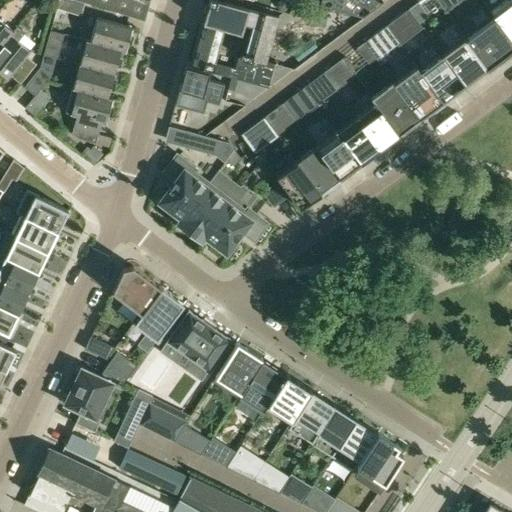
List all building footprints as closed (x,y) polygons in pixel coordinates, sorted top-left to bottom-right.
[(84,2),(76,0),(58,0),(56,7),(81,14),(84,2)] [(144,20),(150,0),(148,0),(76,0),(84,2),(144,20)] [(192,63),(212,68),(211,72),(268,88),(275,64),(265,61),(276,23),(278,16),(220,0),(209,0),(202,25),(192,63)] [(288,8),(289,4),(288,0),(286,0),(282,0),(280,1),(279,5),(281,9),(285,10),(288,8)] [(295,0),(293,0),(289,15),(304,19),(308,4),(295,0)] [(367,0),(321,0),(319,6),(355,16),(367,0)] [(511,0),(503,0),(490,10),(494,17),(511,40),(511,0)] [(418,1),(408,9),(419,23),(428,16),(418,2),(419,2),(418,1)] [(400,45),(423,28),(419,23),(408,9),(386,25),(399,43),(400,45)] [(90,42),(121,50),(121,49),(126,51),(132,27),(96,17),(90,42)] [(511,48),(511,40),(494,17),(465,38),(487,67),(511,48)] [(0,47),(14,30),(0,18),(0,47)] [(386,25),(363,42),(373,55),(384,46),(388,51),(399,43),(386,25)] [(14,30),(0,47),(0,71),(7,77),(9,74),(20,83),(36,63),(31,59),(26,55),(31,49),(19,39),(24,33),(17,27),(14,30)] [(63,35),(50,32),(43,55),(57,58),(63,35)] [(464,84),(466,83),(474,77),(487,67),(464,37),(442,54),(464,84)] [(85,41),(79,64),(114,74),(121,50),(90,42),(85,41)] [(363,42),(356,48),(368,63),(375,58),(373,55),(363,42)] [(449,96),(464,84),(442,54),(419,70),(442,101),(445,99),(449,96)] [(114,74),(79,64),(72,88),(76,89),(108,97),(114,74)] [(182,106),(192,108),(203,112),(206,100),(218,103),(224,83),(208,79),(210,72),(185,65),(175,104),(182,106)] [(442,101),(419,70),(416,66),(394,82),(420,118),(432,108),(433,110),(443,102),(442,101)] [(40,67),(23,86),(34,95),(50,76),(40,67)] [(323,72),(336,89),(343,84),(330,67),(323,72)] [(231,78),(227,89),(234,91),(237,80),(231,78)] [(390,81),(387,83),(386,84),(370,96),(373,101),(374,100),(399,133),(403,130),(414,121),(414,122),(415,121),(418,119),(420,118),(394,82),(392,80),(390,81)] [(305,109),(315,101),(304,87),(294,94),(305,109)] [(76,89),(72,88),(65,113),(70,114),(77,116),(72,133),(78,138),(95,143),(101,122),(105,123),(112,100),(112,99),(108,97),(76,89)] [(396,137),(395,136),(399,133),(374,100),(373,101),(355,114),(380,147),(381,146),(382,147),(396,137)] [(34,115),(38,110),(29,102),(25,107),(34,115)] [(281,118),(290,111),(283,102),(274,109),(281,118)] [(380,147),(355,114),(336,129),(360,162),(380,147)] [(253,125),(267,144),(278,136),(278,135),(264,116),(253,125)] [(360,162),(336,129),(314,144),(315,146),(315,145),(339,178),(360,162)] [(58,136),(67,143),(71,138),(62,131),(58,136)] [(186,131),(182,145),(214,153),(218,140),(186,131)] [(315,145),(315,146),(296,160),(321,191),(322,191),(322,190),(338,179),(339,178),(315,145)] [(241,158),(234,150),(225,160),(234,167),(241,158)] [(161,203),(181,218),(182,219),(209,183),(195,172),(197,169),(176,153),(162,172),(164,173),(165,173),(175,180),(159,201),(161,203)] [(321,191),(296,160),(275,175),(299,207),(321,191)] [(203,235),(231,199),(209,183),(182,219),(181,218),(178,222),(181,224),(180,224),(182,226),(183,225),(197,236),(196,236),(198,238),(199,237),(201,239),(204,235),(203,235)] [(283,199),(274,186),(263,194),(273,207),(283,199)] [(15,212),(20,214),(20,213),(58,231),(68,210),(26,190),(15,212)] [(224,251),(226,253),(242,232),(254,241),(268,222),(247,206),(244,209),(231,199),(203,235),(204,235),(224,251)] [(10,234),(47,252),(58,231),(20,213),(20,214),(11,233),(10,234)] [(10,234),(11,233),(6,231),(0,243),(0,253),(38,272),(48,252),(47,252),(10,234)] [(0,279),(28,293),(38,272),(0,253),(0,279)] [(112,291),(141,313),(161,287),(133,266),(131,266),(131,267),(125,268),(125,267),(123,268),(112,291)] [(0,304),(18,313),(28,293),(0,279),(0,304)] [(161,287),(141,313),(134,322),(147,332),(137,344),(147,352),(183,304),(161,287)] [(0,330),(8,334),(18,313),(0,304),(0,330)] [(193,358),(185,369),(200,380),(228,341),(229,340),(228,338),(227,339),(213,329),(213,330),(203,323),(203,322),(189,312),(189,311),(188,310),(187,312),(167,340),(193,358)] [(90,336),(84,349),(106,359),(115,347),(90,336)] [(0,368),(5,371),(15,350),(0,342),(0,368)] [(237,342),(215,376),(240,392),(262,358),(237,342)] [(262,410),(264,408),(286,373),(262,358),(240,392),(238,395),(262,410)] [(124,372),(109,362),(102,372),(118,380),(124,372)] [(74,382),(71,389),(70,391),(65,402),(64,404),(65,404),(81,411),(75,422),(94,431),(100,419),(96,417),(112,382),(82,368),(81,367),(80,369),(81,369),(75,380),(74,382)] [(289,424),(311,389),(286,373),(264,408),(289,424)] [(149,402),(152,396),(138,389),(127,411),(141,417),(149,402)] [(288,426),(311,441),(335,405),(311,389),(289,424),(288,426)] [(184,424),(185,423),(187,421),(149,402),(141,417),(138,424),(173,441),(184,424)] [(310,443),(331,456),(355,418),(335,405),(311,441),(310,443)] [(141,417),(127,411),(113,441),(127,447),(138,424),(141,417)] [(355,418),(331,456),(353,470),(356,465),(377,432),(355,418)] [(185,447),(195,431),(184,424),(173,441),(185,447)] [(399,446),(377,432),(356,465),(385,484),(403,455),(395,450),(399,446)] [(215,461),(226,466),(236,451),(226,445),(215,461)] [(240,473),(253,453),(240,445),(236,451),(226,466),(240,473)] [(38,475),(30,492),(24,503),(43,511),(59,511),(66,499),(90,511),(144,511),(122,500),(130,485),(49,447),(36,474),(38,475)] [(127,449),(118,467),(176,495),(185,476),(127,449)] [(289,476),(279,470),(268,487),(279,492),(289,476)] [(261,511),(191,477),(171,511),(261,511)] [(301,503),(308,493),(299,487),(291,499),(301,503)] [(318,511),(325,511),(331,504),(320,496),(312,509),(318,511)] [(507,511),(489,501),(487,505),(482,511),(507,511)]
